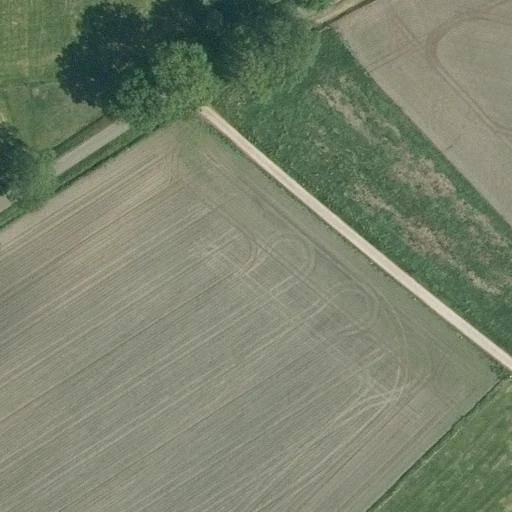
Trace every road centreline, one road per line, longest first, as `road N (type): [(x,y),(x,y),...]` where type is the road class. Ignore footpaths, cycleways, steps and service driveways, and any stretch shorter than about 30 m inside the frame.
road 1 (unknown): [(176,91),(511,363)]
road 2 (unclassified): [(0,203),(225,59),(337,0)]
